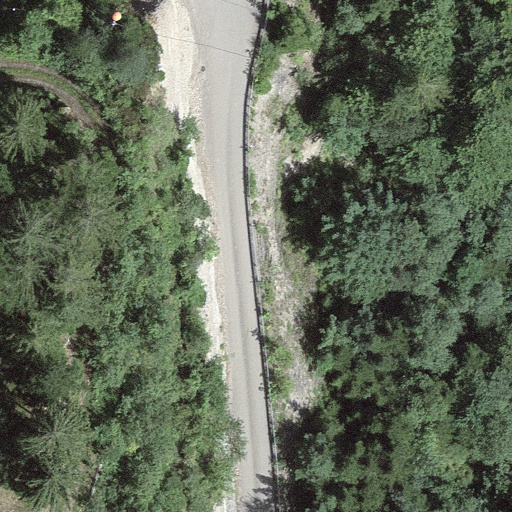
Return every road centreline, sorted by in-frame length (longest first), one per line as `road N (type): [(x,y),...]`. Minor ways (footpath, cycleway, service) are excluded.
road 1 (track): [(86,511),(132,436),(145,308),(126,169),(91,101),(52,77),(0,76)]
road 2 (track): [(246,511),(223,125),(229,0)]
